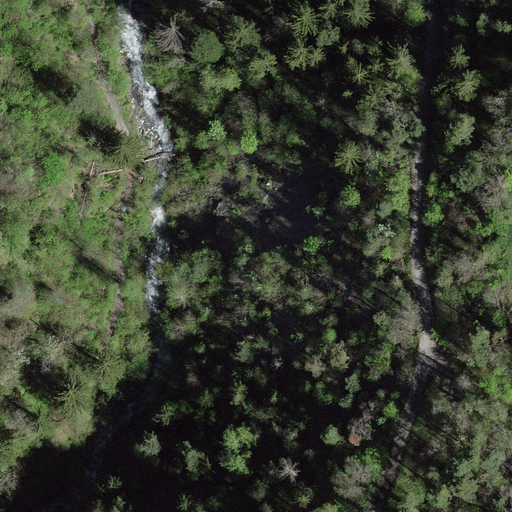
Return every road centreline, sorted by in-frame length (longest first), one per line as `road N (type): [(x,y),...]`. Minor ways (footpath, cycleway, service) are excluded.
road 1 (track): [(429,0),(418,264),(429,354)]
road 2 (track): [(371,511),(429,354)]
